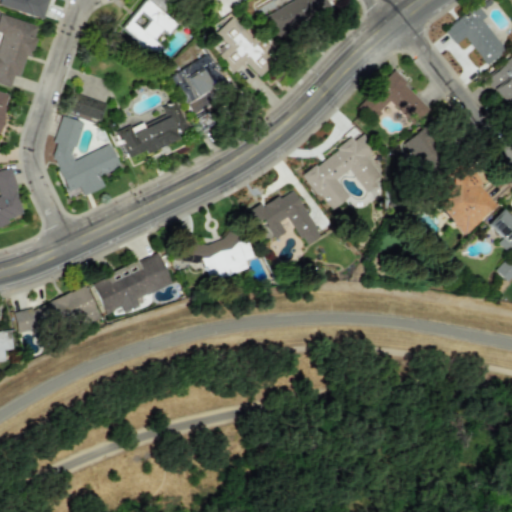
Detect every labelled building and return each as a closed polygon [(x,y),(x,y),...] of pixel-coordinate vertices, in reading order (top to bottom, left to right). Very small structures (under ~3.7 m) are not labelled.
[(0,0),(0,5),(41,19),(46,0),(0,0)] [(178,21),(161,8),(165,2),(162,0),(140,0),(118,28),(152,55),(162,42),(161,42),(178,21)] [(327,6),(323,0),(289,0),(262,17),(275,38),(327,6)] [(479,19),(483,16),(474,5),(442,30),(453,44),(462,37),(484,65),(503,50),(479,19)] [(0,84),(9,87),(12,76),(20,78),(36,25),(0,14),(0,84)] [(216,56),(231,72),(241,63),(254,77),(276,56),(258,38),(254,42),(230,16),(212,33),(225,48),(216,56)] [(511,107),(511,55),(483,77),(507,111),(511,107)] [(184,78),(195,96),(210,87),(199,69),(184,78)] [(428,108),(391,71),(356,105),(370,119),(388,102),(411,125),(428,108)] [(99,120),(103,101),(71,95),(67,113),(99,120)] [(115,132),(125,158),(143,150),(144,153),(178,139),(175,133),(185,129),(174,101),(159,107),(162,114),(115,132)] [(108,144),(71,159),(70,157),(80,122),(59,116),(51,142),(53,145),(50,155),(66,197),(77,193),(81,194),(101,187),(96,175),(116,167),(108,144)] [(444,155),(419,127),(399,145),(424,172),(444,155)] [(347,197),(334,178),(348,169),(362,190),(380,179),(364,155),(372,149),(361,133),(352,140),(351,138),(300,173),(326,211),(347,197)] [(434,200),(459,234),(496,207),(462,162),(439,179),(447,190),(434,200)] [(0,225),(5,224),(4,218),(20,214),(9,168),(0,169),(0,225)] [(283,232),(277,221),(286,216),(302,246),(318,237),(290,189),(260,206),(258,203),(246,210),(253,223),(260,219),(271,238),(283,232)] [(499,238),(496,242),(511,256),(511,221),(498,209),(484,225),(499,238)] [(246,269),(243,260),(251,257),(242,232),(236,231),(201,244),(181,241),(174,244),(172,260),(196,262),(201,261),(208,280),(213,280),(246,269)] [(169,284),(155,252),(89,281),(103,314),(119,307),(121,313),(137,306),(134,299),(169,284)] [(492,271),(504,280),(511,270),(511,267),(502,259),(492,271)] [(94,321),(88,292),(10,308),(14,329),(54,321),(55,324),(68,321),(69,326),(94,321)] [(0,361),(3,361),(2,350),(11,349),(9,330),(0,331),(0,361)]
